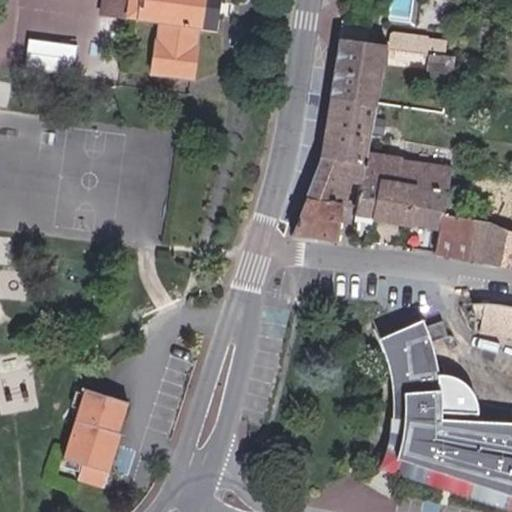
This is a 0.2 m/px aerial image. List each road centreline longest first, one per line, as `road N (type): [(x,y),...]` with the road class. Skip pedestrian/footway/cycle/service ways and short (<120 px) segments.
road 1 (secondary): [(318,0),(297,148),(268,246)]
road 2 (residential): [(268,246),(511,285)]
road 3 (secondary): [(268,246),(196,460)]
